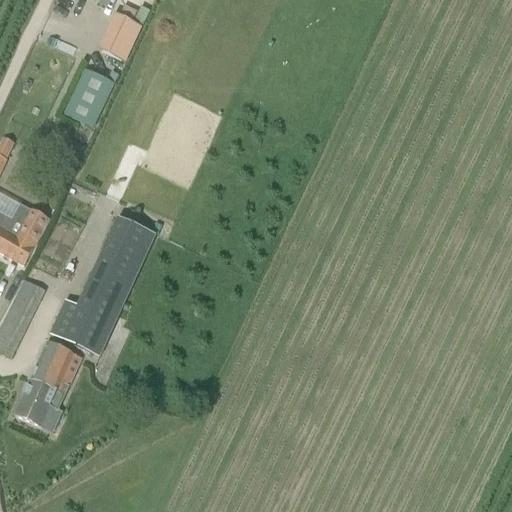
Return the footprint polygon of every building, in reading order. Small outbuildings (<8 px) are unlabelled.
[(113,31),(102,55),(122,64),(133,41),(136,42),(142,29),(130,24),(135,14),(126,9),(123,8),(119,19),(113,31)] [(114,87),(84,73),(63,118),(93,132),(114,87)] [(119,77),(111,74),(107,83),(115,86),(119,77)] [(0,174),(5,163),(9,152),(0,148),(0,174)] [(0,255),(24,270),(34,252),(50,223),(21,206),(11,222),(0,215),(0,255)] [(55,231),(78,241),(84,229),(61,218),(55,231)] [(118,221),(84,295),(77,309),(65,304),(50,338),(99,360),(156,238),(118,221)] [(0,354),(11,359),(44,294),(23,285),(0,330),(0,354)] [(31,382),(14,419),(41,431),(51,409),(58,412),(64,397),(68,388),(69,389),(81,361),(47,346),(31,382)]
